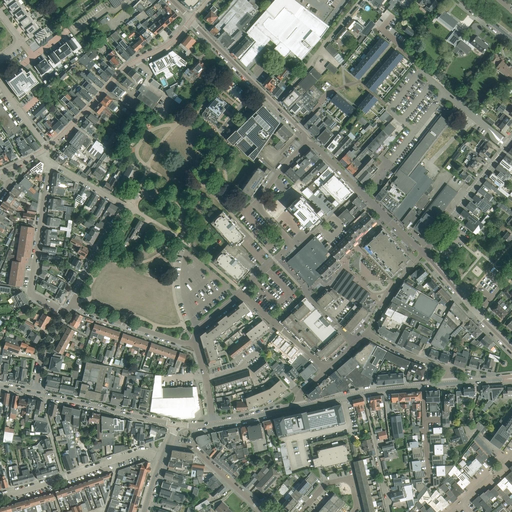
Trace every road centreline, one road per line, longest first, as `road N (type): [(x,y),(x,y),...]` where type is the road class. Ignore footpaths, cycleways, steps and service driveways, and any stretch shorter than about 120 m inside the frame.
road 1 (residential): [(191,20),(168,44),(122,69),(47,148)]
road 2 (residential): [(49,162),(30,292),(64,313)]
road 3 (residential): [(423,253),(306,143)]
road 4 (residential): [(423,253),(511,139)]
road 5 (residential): [(274,104),(360,0)]
road 6 (residential): [(193,343),(71,303)]
road 7 (residential): [(390,511),(364,392)]
road 8 (residential): [(264,511),(195,448),(169,444)]
